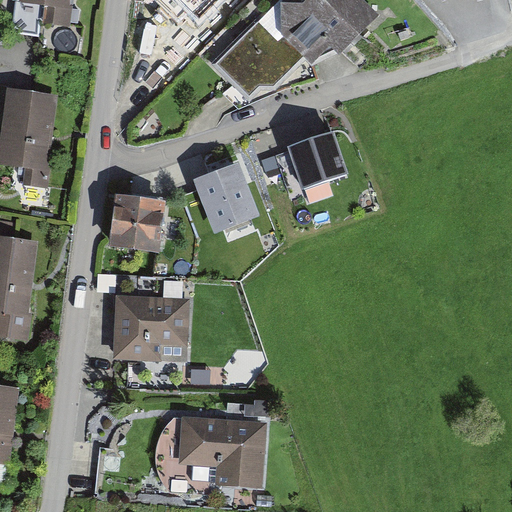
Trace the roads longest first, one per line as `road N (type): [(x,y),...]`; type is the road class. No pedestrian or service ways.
road 1 (residential): [(511,41),(98,168)]
road 2 (unclassified): [(54,511),(98,168)]
road 3 (unclassified): [(98,168),(119,0)]
